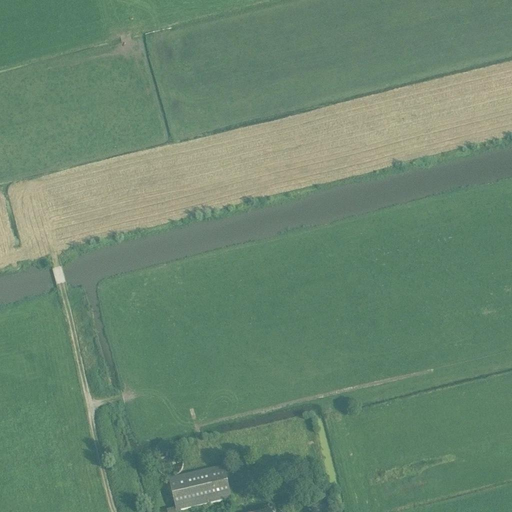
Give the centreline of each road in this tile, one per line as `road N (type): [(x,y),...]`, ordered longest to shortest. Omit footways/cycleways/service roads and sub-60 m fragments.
road 1 (track): [(0,266),(55,261),(114,511)]
road 2 (track): [(361,511),(333,392),(511,343)]
road 3 (track): [(333,392),(123,394),(90,407)]
